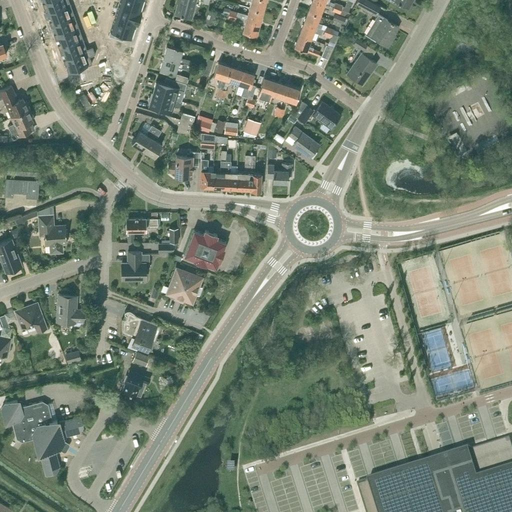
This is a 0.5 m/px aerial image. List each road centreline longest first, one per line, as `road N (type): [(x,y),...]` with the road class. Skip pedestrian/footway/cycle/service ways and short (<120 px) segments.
road 1 (tertiary): [(116,511),(252,297)]
road 2 (tertiary): [(104,155),(54,99),(15,0)]
road 3 (residential): [(150,22),(104,155)]
road 4 (residential): [(368,113),(438,0)]
road 5 (residential): [(271,58),(150,22)]
road 6 (unknown): [(364,511),(354,478),(434,453)]
